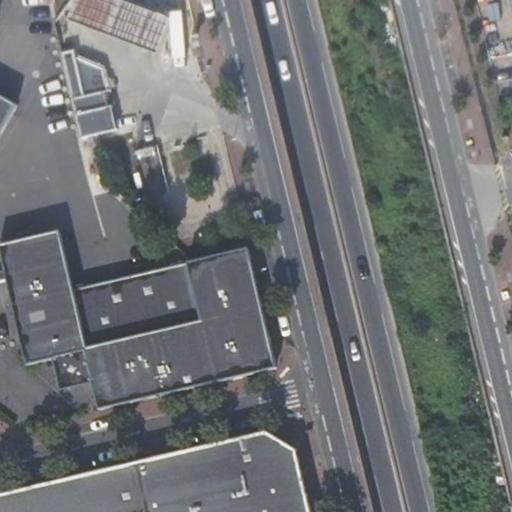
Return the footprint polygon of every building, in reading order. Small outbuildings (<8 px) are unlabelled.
[(80,0),(72,25),(164,54),(176,17),(122,0),(80,0)] [(67,56),(78,139),(119,133),(116,109),(104,111),(102,92),(91,93),(87,69),(80,70),(78,55),(67,56)] [(0,135),(18,104),(0,93),(0,135)] [(159,170),(142,176),(150,197),(167,191),(159,170)] [(278,367),(247,247),(194,260),(168,266),(153,270),(74,288),(60,230),(0,244),(0,248),(5,271),(0,271),(0,281),(7,279),(27,364),(57,357),(60,372),(64,374),(60,382),(69,387),(73,380),(77,382),(92,379),(99,409),(278,367)] [(150,255),(153,270),(168,266),(165,252),(150,255)] [(313,511),(300,454),(270,435),(137,466),(141,480),(116,486),(113,471),(0,496),(0,511),(313,511)] [(137,466),(113,471),(116,486),(141,480),(137,466)]
